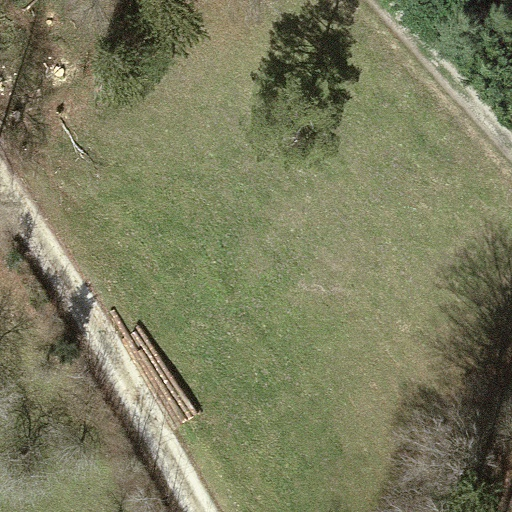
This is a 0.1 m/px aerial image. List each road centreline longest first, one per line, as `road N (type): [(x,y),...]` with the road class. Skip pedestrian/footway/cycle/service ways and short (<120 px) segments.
road 1 (track): [(200,511),(0,172)]
road 2 (track): [(511,135),(384,0)]
